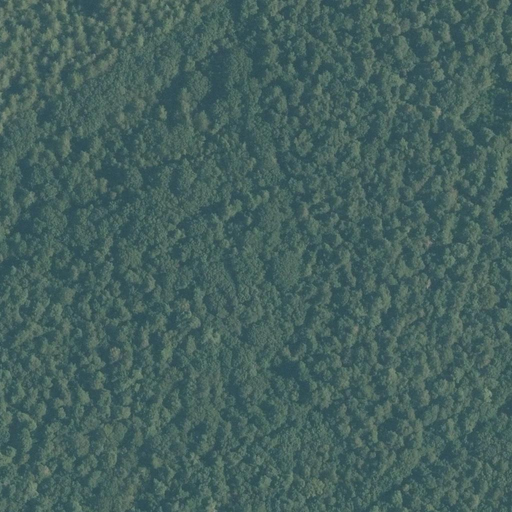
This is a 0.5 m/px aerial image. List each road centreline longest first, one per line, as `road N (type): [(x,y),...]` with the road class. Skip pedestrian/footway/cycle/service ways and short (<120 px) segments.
road 1 (track): [(305,511),(266,370),(305,259),(285,192)]
road 2 (track): [(0,149),(230,8),(230,0)]
road 3 (track): [(266,370),(59,511)]
road 4 (track): [(285,192),(230,8)]
road 5 (track): [(381,511),(511,410)]
